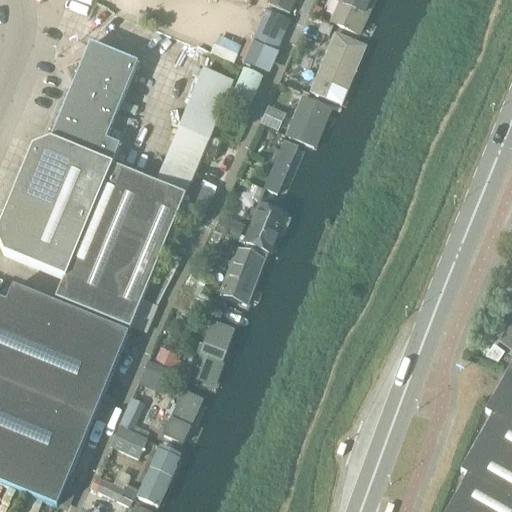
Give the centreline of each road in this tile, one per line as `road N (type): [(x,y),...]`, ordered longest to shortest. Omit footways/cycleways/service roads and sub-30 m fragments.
road 1 (unclassified): [(75,511),(311,0)]
road 2 (primary): [(368,511),(511,131)]
